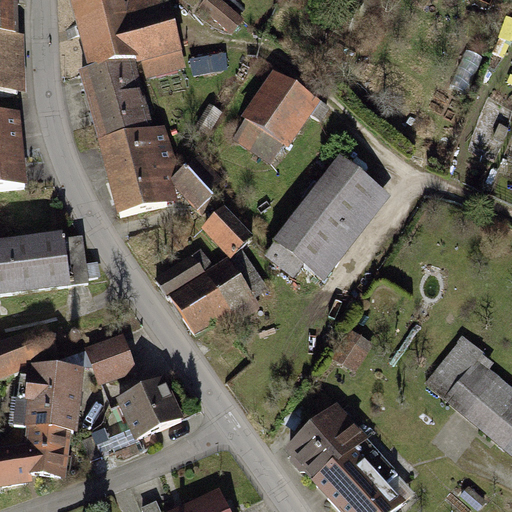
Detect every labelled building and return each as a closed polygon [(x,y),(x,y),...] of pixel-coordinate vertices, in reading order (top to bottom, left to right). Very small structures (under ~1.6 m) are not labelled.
[(16,0),(0,0),(0,47),(18,46),(16,0)] [(117,0),(69,0),(86,78),(134,67),(170,59),(162,22),(124,30),(117,0)] [(235,38),(249,23),(223,0),(209,0),(202,8),(235,38)] [(20,49),(0,50),(0,103),(22,103),(20,49)] [(134,67),(86,78),(82,79),(99,150),(152,137),(134,67)] [(330,115),(277,77),(242,125),(246,128),(235,145),(270,170),(282,154),(287,158),(313,122),(321,127),(330,115)] [(25,120),(0,121),(0,196),(29,195),(25,120)] [(152,137),(99,150),(117,222),(186,205),(180,180),(168,133),(152,137)] [(198,160),(180,180),(186,205),(196,214),(224,185),(198,160)] [(341,162),(276,246),(327,285),(391,201),(341,162)] [(226,214),(206,233),(232,260),(251,242),(226,214)] [(0,303),(91,292),(85,239),(0,249),(0,303)] [(192,261),(163,281),(175,298),(204,278),(192,261)] [(228,265),(177,301),(202,336),(253,300),(228,265)] [(353,335),(334,364),(353,377),(373,348),(353,335)] [(37,338),(0,352),(0,382),(48,364),(37,338)] [(124,342),(90,355),(104,390),(138,377),(124,342)] [(511,385),(469,348),(433,389),(511,458),(511,385)] [(83,379),(35,375),(35,382),(23,383),(24,405),(14,405),(13,438),(25,438),(24,450),(0,451),(0,495),(69,487),(83,379)] [(166,386),(118,407),(136,446),(183,425),(166,386)] [(335,410),(289,453),(344,511),(387,511),(395,505),(354,462),(370,447),(335,410)] [(228,511),(223,497),(189,511),(228,511)]
